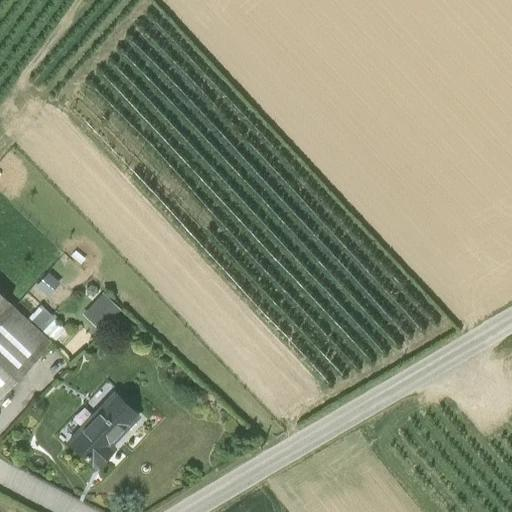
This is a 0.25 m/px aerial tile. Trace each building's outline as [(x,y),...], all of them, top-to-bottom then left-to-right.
[(46,271),(34,283),(47,294),(58,282),(46,271)] [(52,343),(38,329),(26,319),(9,302),(0,293),(0,398),(14,384),(52,343)] [(102,293),(82,314),(101,332),(121,311),(102,293)] [(26,319),(38,329),(43,323),(52,314),(41,304),(26,319)] [(38,329),(52,343),(58,337),(43,323),(38,329)] [(114,390),(65,442),(91,467),(95,471),(116,449),(113,446),(141,416),(114,390)]
